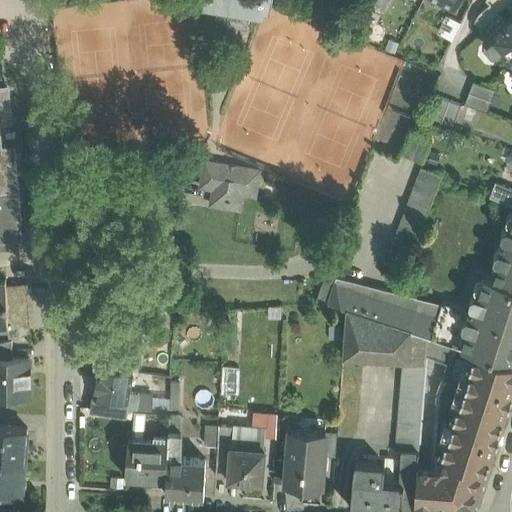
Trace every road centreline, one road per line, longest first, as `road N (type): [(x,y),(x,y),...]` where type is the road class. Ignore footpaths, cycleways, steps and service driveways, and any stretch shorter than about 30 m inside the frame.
road 1 (residential): [(64,511),(60,375),(45,257)]
road 2 (residential): [(45,257),(33,49)]
